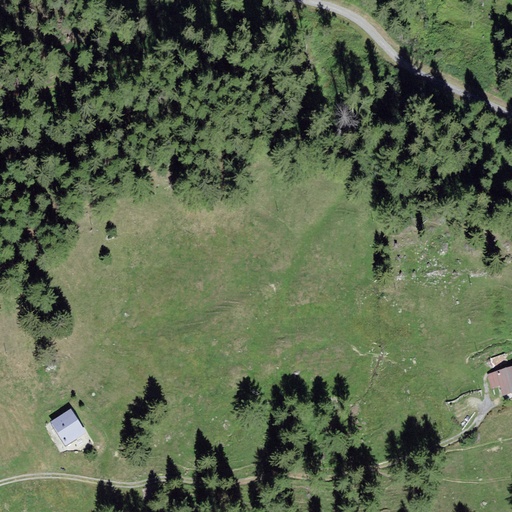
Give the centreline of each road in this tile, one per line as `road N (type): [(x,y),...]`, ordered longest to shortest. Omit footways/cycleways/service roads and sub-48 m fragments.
road 1 (track): [(0,482),(38,475),(132,486),(271,474),(325,479),(445,444),(468,431),(488,401)]
road 2 (track): [(308,0),(348,12),(399,62),(511,114)]
